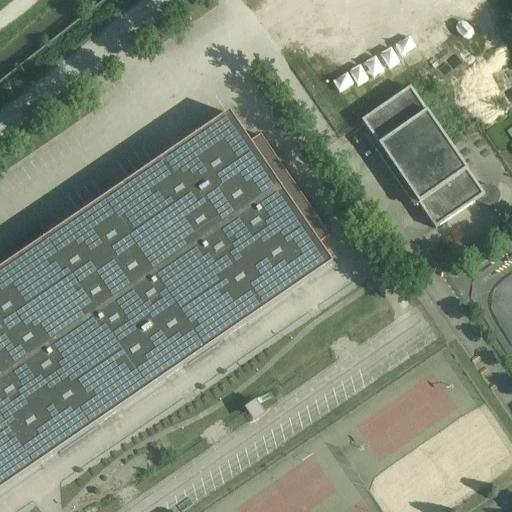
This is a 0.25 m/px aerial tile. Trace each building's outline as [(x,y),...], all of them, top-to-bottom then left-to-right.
[(472,193),(404,93),(355,126),(372,150),(376,157),(377,157),(390,175),(389,175),(395,185),(396,184),(408,202),(408,203),(416,213),(429,235),(470,207),(478,201),(472,193)] [(0,496),(336,267),(318,241),(326,236),(259,140),(248,148),(229,120),(46,245),(37,232),(15,247),(24,260),(0,276),(0,496)] [(495,191),(491,189),(472,193),(478,201),(470,207),(489,209),(495,207),(497,204),(499,197),(497,193),(495,191)] [(411,306),(407,300),(398,306),(402,312),(411,306)] [(256,403),(248,408),(252,414),(260,409),(256,403)]
